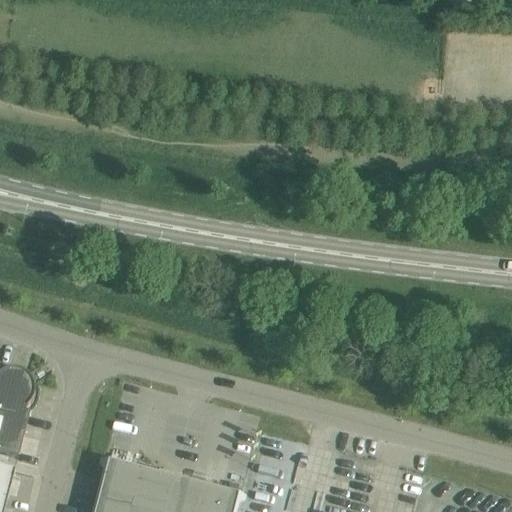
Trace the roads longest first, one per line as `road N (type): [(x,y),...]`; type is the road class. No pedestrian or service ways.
road 1 (primary): [(511,279),(295,253),(18,199)]
road 2 (unclassified): [(85,353),(511,463)]
road 3 (unclassified): [(85,353),(49,511)]
